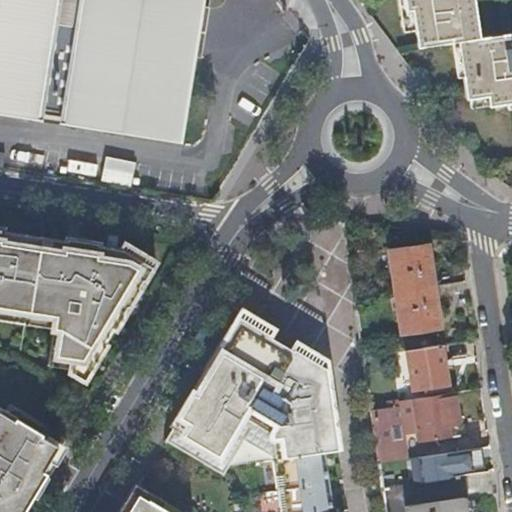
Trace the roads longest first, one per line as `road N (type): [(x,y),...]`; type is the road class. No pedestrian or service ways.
road 1 (residential): [(242,228),(72,511)]
road 2 (residential): [(0,180),(192,210),(242,228)]
road 3 (residential): [(479,208),(511,449)]
